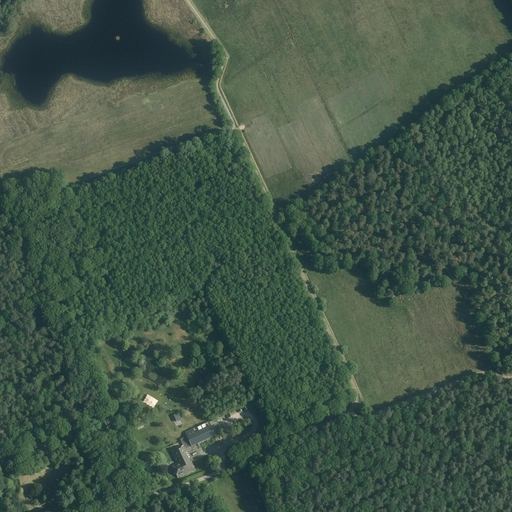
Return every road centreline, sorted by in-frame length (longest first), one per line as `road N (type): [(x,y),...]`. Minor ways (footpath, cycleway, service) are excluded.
road 1 (track): [(234,128),(351,379),(353,426)]
road 2 (track): [(511,377),(476,374),(374,414),(336,418),(257,455)]
road 3 (unclassified): [(247,459),(159,494),(81,511)]
road 4 (track): [(107,504),(92,459),(66,423),(0,394)]
